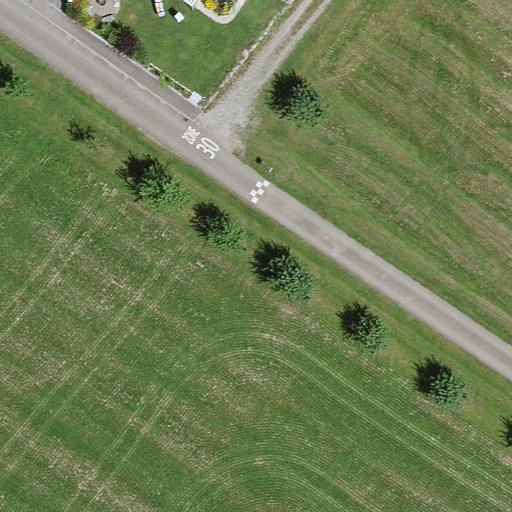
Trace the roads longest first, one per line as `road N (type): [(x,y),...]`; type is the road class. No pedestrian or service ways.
road 1 (residential): [(0,18),(511,377)]
road 2 (track): [(194,154),(317,0)]
